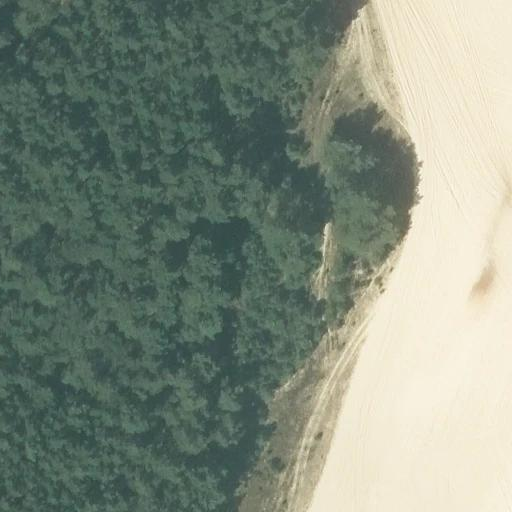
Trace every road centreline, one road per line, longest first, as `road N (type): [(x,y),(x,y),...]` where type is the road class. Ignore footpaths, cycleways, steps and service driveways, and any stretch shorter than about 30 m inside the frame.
road 1 (track): [(457,511),(511,251)]
road 2 (track): [(511,190),(419,0)]
